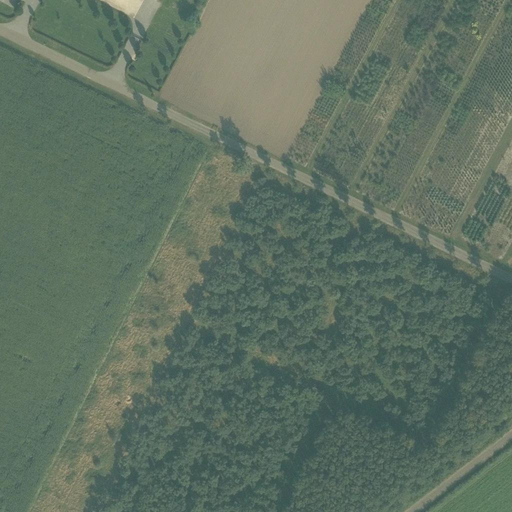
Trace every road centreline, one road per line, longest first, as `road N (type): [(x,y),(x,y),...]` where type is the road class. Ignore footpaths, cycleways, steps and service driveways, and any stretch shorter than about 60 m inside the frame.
road 1 (unclassified): [(511,277),(0,29)]
road 2 (unclassified): [(412,511),(511,435)]
